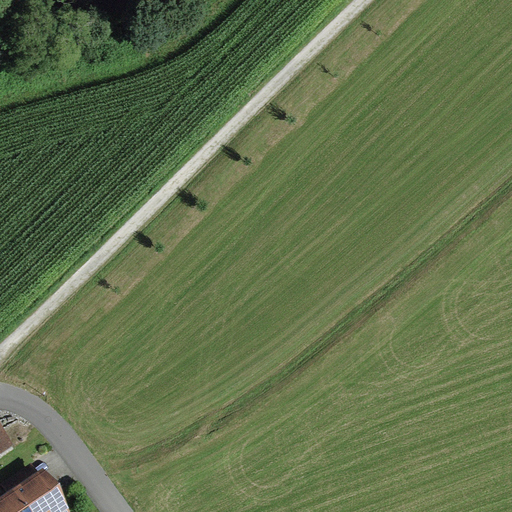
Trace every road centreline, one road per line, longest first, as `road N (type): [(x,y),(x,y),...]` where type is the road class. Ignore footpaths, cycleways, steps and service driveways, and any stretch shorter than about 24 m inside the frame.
road 1 (track): [(0,364),(375,0)]
road 2 (residential): [(117,511),(39,415),(0,404)]
